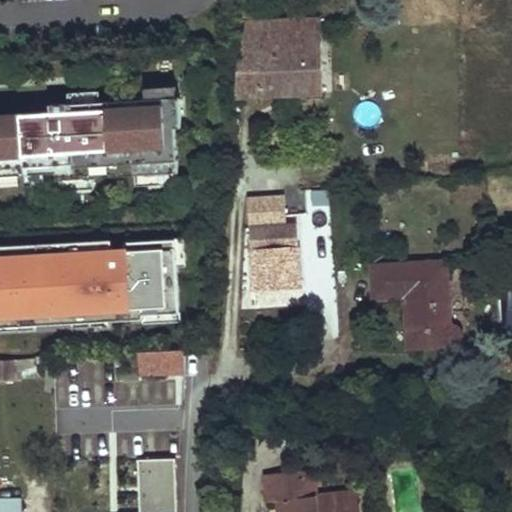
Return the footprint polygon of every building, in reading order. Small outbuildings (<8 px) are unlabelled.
[(323,94),(321,21),(265,21),(265,9),(253,8),(252,0),(242,0),(237,96),(323,94)] [(144,88),(145,99),(177,97),(176,86),(144,88)] [(68,94),(69,104),(73,104),(73,112),(84,111),(83,104),(100,102),(99,91),(68,94)] [(0,183),(27,182),(26,174),(48,173),(56,172),(57,181),(178,173),(175,127),(181,127),(179,97),(177,97),(145,99),(100,102),(83,104),(84,111),(73,112),(73,104),(69,104),(50,105),(51,113),(0,116),(0,183)] [(49,183),(48,173),(26,174),(27,182),(27,185),(49,183)] [(286,223),(284,196),(249,199),(254,287),(303,284),(298,223),(286,223)] [(0,319),(177,317),(176,243),(0,245),(0,319)] [(449,324),(445,262),(371,265),(372,298),(404,297),(407,348),(449,346),(459,335),(449,324)] [(136,373),(183,374),(183,348),(136,348),(136,373)] [(0,380),(11,380),(10,359),(0,359),(0,380)] [(138,511),(173,511),(172,458),(137,459),(138,511)] [(300,469),(265,473),(268,501),(277,500),(278,511),(360,511),(358,489),(317,494),(314,473),(300,475),(300,469)] [(0,511),(18,511),(18,500),(0,500),(0,511)]
